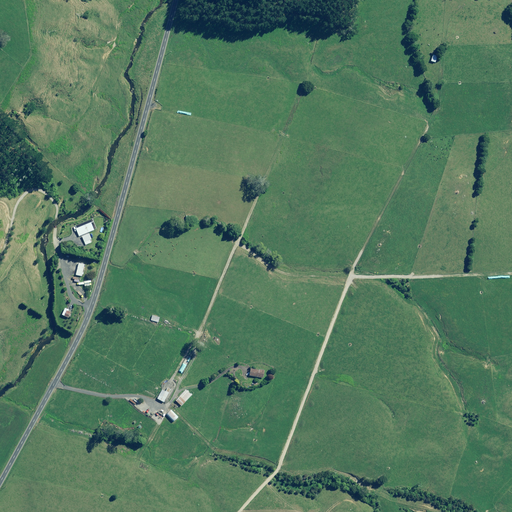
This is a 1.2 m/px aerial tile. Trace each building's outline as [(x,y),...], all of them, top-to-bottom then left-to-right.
[(94,230),(91,223),(76,229),(79,236),(94,230)] [(91,239),(89,234),(82,237),(86,245),(91,243),(90,240),(91,239)] [(85,265),(79,263),(76,275),(82,276),(85,265)] [(189,355),(180,369),(184,371),(192,357),(189,355)] [(264,371),(251,369),(249,376),(263,378),(264,371)] [(171,389),(168,388),(166,391),(163,390),(158,399),(164,402),(171,389)] [(192,394),(187,389),(176,401),(181,406),(192,394)] [(179,417),(171,410),(167,414),(174,421),(179,417)]
